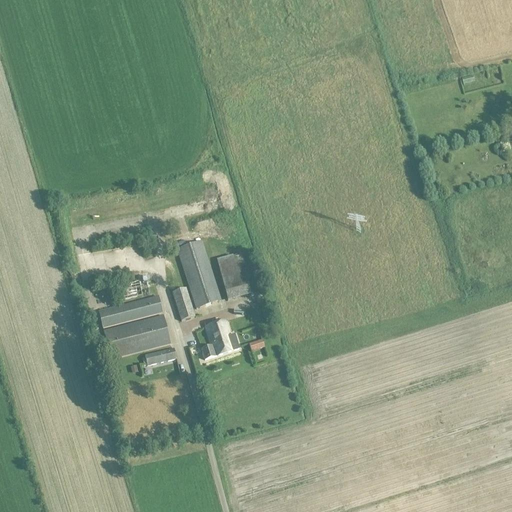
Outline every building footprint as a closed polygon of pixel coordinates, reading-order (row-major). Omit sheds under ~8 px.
[(83,230),(71,233),(72,238),(84,235),(83,230)] [(202,242),(173,251),(175,258),(178,257),(196,310),(221,302),(202,242)] [(251,295),(246,277),(240,254),(216,261),(227,302),(251,296),(251,295)] [(132,296),(139,294),(137,287),(129,289),(132,296)] [(185,289),(172,294),(181,323),(195,318),(185,289)] [(159,297),(98,312),(102,330),(163,314),(159,297)] [(163,316),(103,331),(110,361),(171,346),(163,316)] [(211,347),(201,350),(205,361),(239,350),(234,335),(229,337),(225,323),(206,329),(211,347)] [(249,345),(251,353),(265,348),(262,340),(249,345)] [(174,350),(145,357),(147,367),(176,360),(174,350)] [(145,357),(137,358),(138,363),(143,362),(144,367),(147,367),(145,357)]
